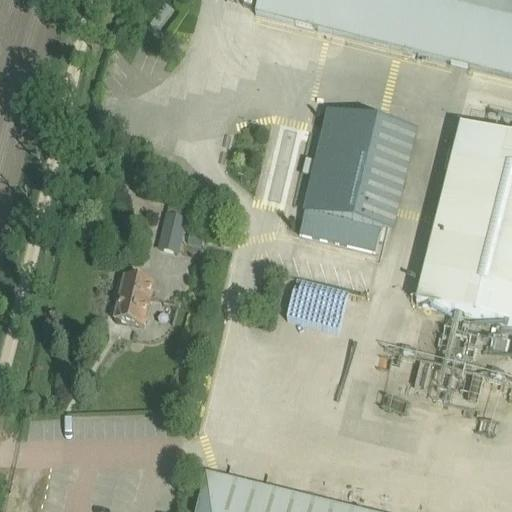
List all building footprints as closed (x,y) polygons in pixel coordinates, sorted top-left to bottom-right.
[(511,0),(260,0),(256,17),(511,81),(511,0)] [(356,203),(373,128),(329,117),(300,238),(372,254),(377,232),(382,209),(356,203)] [(382,209),(377,232),(399,237),(422,139),(373,128),(356,203),(382,209)] [(417,307),(511,330),(511,141),(461,129),(417,307)] [(171,209),(161,252),(178,256),(188,213),(171,209)] [(115,323),(125,326),(144,330),(155,287),(126,279),(115,323)] [(197,511),(342,511),(206,478),(197,511)]
